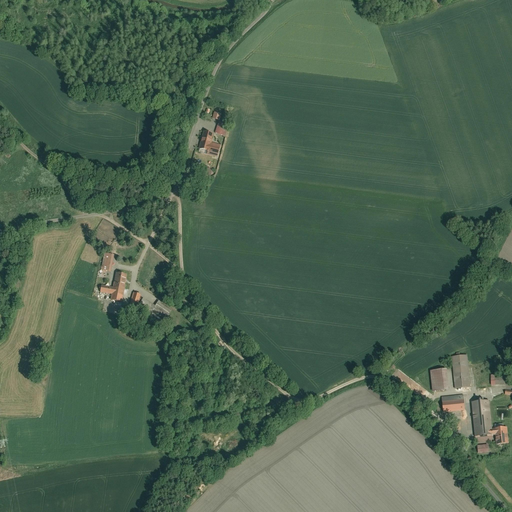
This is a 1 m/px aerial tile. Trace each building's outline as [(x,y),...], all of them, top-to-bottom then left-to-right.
[(221,113),(214,111),(212,118),(219,120),(221,113)] [(228,124),(219,121),(216,133),(225,135),(228,124)] [(213,133),(203,131),(199,149),(209,151),(211,143),(213,133)] [(218,157),(220,145),(211,143),(209,151),(208,155),(218,157)] [(110,272),(113,255),(103,253),(101,270),(110,272)] [(122,302),(127,275),(115,273),(112,287),(111,294),(110,300),(122,302)] [(111,294),(112,287),(101,285),(99,292),(111,294)] [(140,294),(133,293),(131,303),(138,305),(140,294)] [(153,304),(143,299),(140,303),(150,309),(153,304)] [(164,306),(160,315),(164,316),(163,318),(167,320),(170,312),(163,310),(166,303),(159,301),(158,304),(164,306)] [(467,355),(452,357),(455,388),(470,387),(467,355)] [(446,370),(431,371),(433,391),(448,390),(446,370)] [(509,375),(492,375),(492,385),(509,384),(509,375)] [(463,395),(442,397),(444,413),(465,410),(463,395)] [(489,401),(471,403),(475,437),(492,435),(492,429),(489,401)] [(497,444),(509,443),(507,427),(495,428),(496,434),(497,444)] [(488,445),(477,446),(478,454),(489,453),(488,445)]
